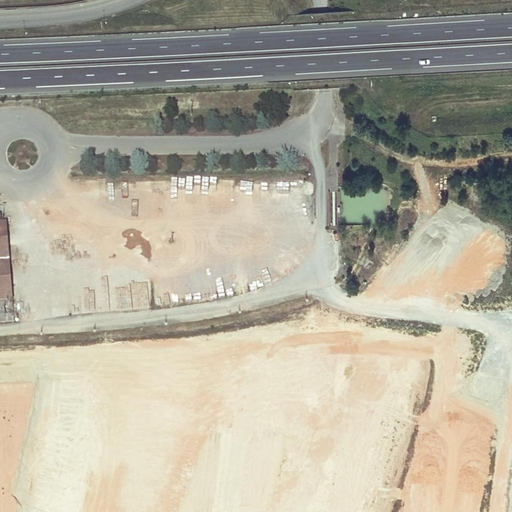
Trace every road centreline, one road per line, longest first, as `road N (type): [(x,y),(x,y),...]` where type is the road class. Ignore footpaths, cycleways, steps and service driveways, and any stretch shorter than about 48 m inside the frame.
road 1 (trunk): [(0,78),(511,51)]
road 2 (trunk): [(511,26),(0,52)]
road 3 (track): [(0,331),(182,314),(306,281),(319,269),(323,238),(320,170),(307,129)]
road 4 (track): [(188,511),(219,478),(511,316)]
road 5 (unclassified): [(318,0),(325,102),(307,129),(243,144),(106,145)]
road 6 (track): [(306,281),(340,299),(369,291),(424,210),(412,167),(322,115)]
road 7 (track): [(319,269),(264,250),(201,245),(78,214),(39,180)]
road 8 (track): [(13,184),(29,241),(36,327)]
road 9 (unclassified): [(0,17),(121,0)]
